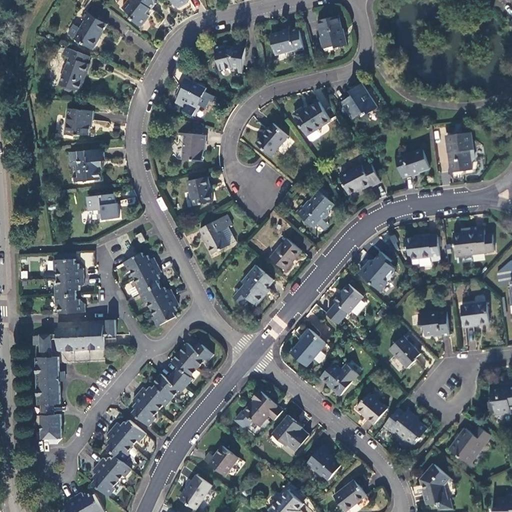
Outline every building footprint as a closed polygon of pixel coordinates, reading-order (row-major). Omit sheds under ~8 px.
[(155,0),(154,0),(127,0),(122,8),(131,15),(131,19),(142,27),(150,17),(147,14),(155,4),(155,0)] [(85,11),(81,19),(84,21),(80,28),(74,38),(90,48),(95,47),(99,39),(98,38),(107,24),(85,11)] [(339,16),(318,21),(322,37),(321,38),(323,48),(335,46),(336,48),(347,45),(343,29),(342,29),(339,16)] [(80,28),(73,24),(67,34),(74,38),(80,28)] [(299,28),(271,35),(276,54),(293,49),(294,52),(304,50),(299,28)] [(241,69),(244,48),(240,47),(239,48),(233,47),(233,48),(225,47),(224,45),(214,47),(219,70),(230,68),(241,69)] [(87,63),(70,56),(60,84),(63,85),(65,89),(69,91),(73,89),(79,91),(83,81),(80,80),(87,63)] [(90,64),(87,63),(80,80),(83,81),(90,64)] [(207,88),(186,78),(180,90),(182,91),(176,102),(187,108),(189,103),(198,108),(199,104),(206,108),(210,101),(212,96),(205,92),(207,88)] [(377,107),(362,84),(350,91),(352,95),(341,102),(351,119),(363,112),(365,115),(377,107)] [(305,110),(303,108),(293,114),(306,135),(307,135),(317,128),(330,120),(319,102),(305,110)] [(94,112),(67,108),(64,134),(79,136),(79,134),(89,135),(90,121),(92,121),(94,112)] [(94,120),(93,130),(110,131),(110,121),(94,120)] [(273,123),(257,143),(272,155),(288,136),(273,123)] [(320,133),(317,128),(307,135),(310,140),(313,140),(319,136),(320,133)] [(206,136),(185,133),(182,159),(202,161),(204,144),(205,144),(206,136)] [(447,135),(451,173),(472,170),(471,161),(469,161),(469,156),(469,150),(473,150),(471,134),(466,133),(447,135)] [(88,151),(69,151),(70,166),(77,166),(77,177),(74,177),(74,181),(101,179),(99,161),(104,160),(103,149),(88,151)] [(430,168),(423,150),(406,155),(405,153),(395,156),(403,177),(419,172),(430,168)] [(362,165),(339,177),(348,194),(356,191),(362,188),(371,184),(372,186),(380,182),(370,162),(362,166),(362,165)] [(207,177),(188,181),(193,205),(212,201),(207,177)] [(334,204),(326,197),(328,194),(322,189),(320,192),(319,191),(304,208),(302,206),(296,213),(314,227),(322,219),(325,218),(327,216),(329,214),(329,210),(334,204)] [(117,193),(91,196),(92,210),(97,209),(107,208),(108,217),(108,218),(122,217),(121,207),(119,207),(117,193)] [(92,219),(108,217),(107,208),(97,209),(93,213),(91,213),(92,219)] [(232,225),(227,215),(216,220),(200,229),(212,254),(229,245),(221,230),(228,227),(232,225)] [(236,242),(228,227),(221,230),(229,245),(236,242)] [(486,253),(484,230),(476,231),(476,228),(467,228),(467,232),(453,234),(455,256),(486,253)] [(145,240),(141,233),(136,236),(140,242),(145,240)] [(440,260),(437,235),(429,236),(429,233),(420,235),(420,237),(403,239),(405,249),(408,250),(409,259),(431,258),(432,260),(440,260)] [(301,252),(286,239),(270,258),(285,270),(293,261),(301,252)] [(152,317),(156,326),(175,316),(174,312),(177,310),(174,305),(178,304),(171,289),(167,291),(164,287),(161,288),(157,280),(160,278),(157,274),(161,272),(154,257),(150,259),(148,255),(145,257),(142,252),(131,258),(123,262),(128,271),(130,271),(137,284),(135,285),(145,303),(147,302),(154,316),(152,317)] [(359,273),(379,291),(387,282),(385,280),(395,269),(389,263),(391,261),(381,252),(375,260),(371,260),(359,273)] [(79,284),(84,284),(83,268),(78,268),(78,263),(75,264),(75,259),(54,259),(54,269),(57,269),(57,285),(55,285),(55,306),(58,306),(58,313),(85,312),(85,303),(80,303),(80,298),(77,298),(76,290),(79,290),(79,284)] [(273,281),(256,266),(242,282),(244,284),(239,291),(255,305),(260,299),(265,293),(263,291),(265,288),(266,289),(273,281)] [(349,285),(335,302),(349,314),(363,297),(349,285)] [(487,303),(461,306),(464,328),(473,327),(473,325),(489,323),(487,303)] [(447,312),(418,316),(419,326),(423,325),(425,336),(439,334),(439,337),(450,336),(447,312)] [(112,335),(111,320),(107,320),(108,331),(104,331),(104,336),(112,335)] [(57,350),(105,349),(105,345),(104,336),(104,331),(103,325),(81,326),(72,327),(56,327),(56,333),(57,350)] [(326,344),(308,329),(302,337),(303,338),(291,353),(306,367),(326,344)] [(51,351),(51,334),(39,334),(39,336),(33,336),(33,344),(40,344),(40,351),(51,351)] [(420,354),(404,336),(389,349),(407,369),(416,361),(415,359),(420,354)] [(186,344),(171,362),(180,370),(170,382),(160,374),(152,384),(154,386),(151,388),(149,387),(146,390),(142,388),(132,400),(135,403),(132,407),(134,409),(131,413),(148,427),(155,418),(153,417),(163,406),(165,407),(179,391),(181,393),(193,379),(191,377),(205,360),(208,362),(213,355),(201,345),(196,352),(186,344)] [(49,404),(54,404),(60,404),(59,381),(58,371),(58,363),(58,357),(40,357),(35,358),(37,405),(41,405),(41,415),(40,415),(41,439),(49,439),(49,444),(56,444),(61,438),(60,414),(49,414),(49,404)] [(342,371),(333,363),(321,377),(333,387),(332,389),(340,396),(354,381),(342,371)] [(347,365),(342,371),(354,381),(359,375),(347,365)] [(511,409),(511,386),(502,387),(501,384),(491,385),(492,398),(489,401),(490,410),(495,409),(496,416),(511,414),(511,409)] [(267,417),(273,421),(282,411),(259,392),(252,400),(253,401),(243,413),(259,427),(267,417)] [(388,409),(369,393),(357,408),(368,418),(368,419),(375,424),(388,409)] [(405,414),(398,409),(383,426),(392,433),(395,431),(413,446),(426,430),(413,419),(414,418),(407,411),(405,414)] [(288,416),(274,433),(281,439),(281,442),(284,445),(288,445),(295,451),(309,435),(301,428),(301,427),(288,416)] [(120,425),(117,423),(106,435),(109,438),(107,441),(109,444),(105,448),(115,455),(112,459),(109,457),(106,461),(102,458),(92,470),(95,473),(92,477),(94,479),(92,483),(108,497),(115,489),(113,487),(122,476),(125,478),(131,470),(122,462),(129,454),(127,452),(137,441),(139,442),(145,434),(129,420),(126,424),(123,422),(120,425)] [(479,450),(490,435),(479,426),(472,435),(465,429),(450,450),(467,463),(469,462),(477,451),(479,450)] [(323,445),(307,463),(328,481),(340,466),(327,454),(329,451),(323,445)] [(238,458),(222,446),(214,457),(209,453),(204,460),(224,476),(238,458)] [(450,479),(434,466),(421,481),(427,506),(437,504),(438,510),(452,510),(450,499),(446,499),(443,487),(450,479)] [(195,511),(211,486),(196,475),(179,500),(195,511)] [(354,481),(334,496),(346,511),(366,496),(354,481)] [(287,490),(269,511),(300,511),(298,510),(303,505),(287,490)] [(83,496),(80,492),(66,500),(68,504),(64,506),(66,509),(62,511),(102,511),(93,494),(89,496),(87,493),(83,496)] [(511,511),(511,500),(497,501),(497,509),(492,508),(491,511),(511,511)]
